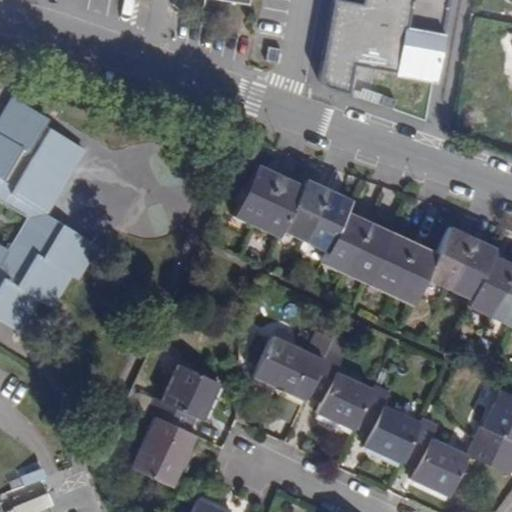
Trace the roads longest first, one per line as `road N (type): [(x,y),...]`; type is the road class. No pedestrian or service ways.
road 1 (unclassified): [(0,16),(45,25),(511,191)]
road 2 (residential): [(248,455),(372,511)]
